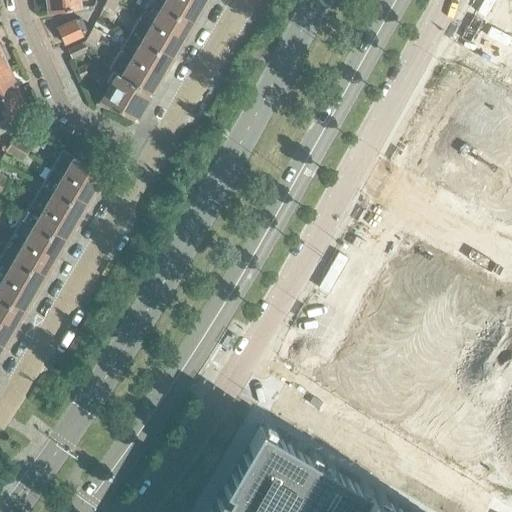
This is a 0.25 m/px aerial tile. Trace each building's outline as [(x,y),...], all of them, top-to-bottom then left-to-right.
[(80,0),(47,0),(49,11),(82,7),(82,6),(80,0)] [(117,0),(106,0),(104,5),(113,10),(117,0)] [(192,23),(150,0),(149,0),(129,34),(172,58),(192,23)] [(150,0),(192,23),(205,0),(150,0)] [(511,0),(507,0),(485,40),(511,55),(511,0)] [(86,28),(81,18),(76,20),(75,19),(57,27),(64,43),(83,34),(82,34),(86,28)] [(102,30),(93,25),(85,39),(94,44),(102,30)] [(172,58),(129,34),(109,68),(116,72),(151,92),(172,58)] [(85,50),(81,41),(67,48),(71,56),(85,50)] [(0,47),(0,70),(9,66),(0,47)] [(84,65),(76,68),(80,77),(88,74),(84,65)] [(9,66),(0,70),(0,96),(18,87),(9,66)] [(151,92),(116,72),(99,102),(107,107),(109,104),(136,119),(151,92)] [(0,121),(27,108),(18,87),(0,96),(0,121)] [(306,365),(306,366),(306,367),(306,368),(307,369),(308,370),(309,371),(465,460),(467,460),(508,442),(511,449),(511,140),(459,110),(458,110),(457,109),(456,109),(455,110),(454,110),(453,111),(452,111),(307,364),(306,365)] [(23,139),(15,134),(10,142),(19,147),(23,139)] [(27,152),(32,144),(23,139),(19,147),(27,152)] [(6,150),(14,155),(19,147),(10,142),(6,150)] [(23,160),(27,152),(19,147),(14,155),(23,160)] [(43,184),(84,207),(104,173),(63,149),(43,184)] [(0,182),(7,187),(11,179),(3,174),(0,179),(0,182)] [(84,207),(43,184),(23,218),(64,242),(84,207)] [(23,218),(3,253),(43,277),(64,242),(23,218)] [(3,253),(0,257),(0,298),(23,312),(43,277),(3,253)] [(0,298),(0,344),(3,347),(23,312),(0,298)] [(405,511),(380,497),(372,492),(365,488),(357,484),(328,467),(320,462),(315,459),(291,445),(260,427),(224,489),(230,492),(226,499),(219,496),(209,511),(405,511)]
